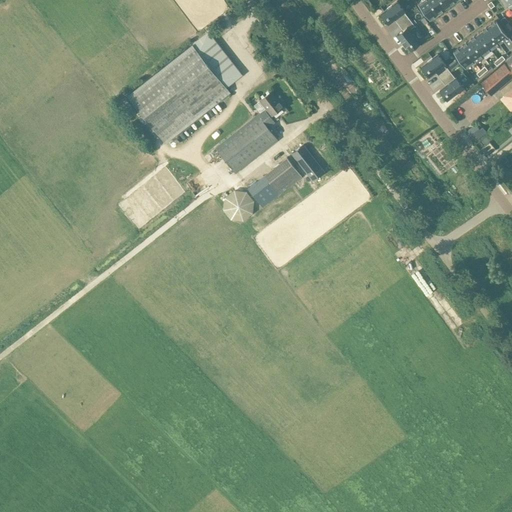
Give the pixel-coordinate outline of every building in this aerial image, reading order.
[(438,13),(427,0),(422,0),(417,4),(429,20),(438,13)] [(441,0),(428,0),(438,13),(447,7),(441,0)] [(397,1),(381,13),(389,23),(394,19),(399,25),(408,17),(404,12),(405,11),(397,1)] [(403,30),(397,35),(403,42),(409,51),(412,48),(419,43),(409,30),(415,26),(408,17),(399,25),(403,30)] [(505,17),(500,21),(503,25),(508,22),(505,17)] [(487,27),(499,43),(508,36),(496,20),(487,27)] [(487,27),(479,33),(491,49),(499,43),(487,27)] [(207,33),(192,44),(127,95),(165,143),(230,92),(222,82),(236,71),(207,33)] [(479,33),(470,39),(482,55),(491,49),(479,33)] [(470,39),(462,46),(474,61),(482,55),(470,39)] [(465,68),(474,61),(462,46),(453,52),(465,68)] [(447,50),(441,55),(452,69),(458,64),(453,58),(447,50)] [(511,53),(503,61),(479,82),(490,94),(511,75),(511,53)] [(425,64),(422,66),(429,75),(429,76),(435,72),(440,79),(450,71),(445,64),(444,63),(438,54),(425,64)] [(445,85),(440,90),(447,100),(449,98),(463,87),(456,77),(455,78),(450,71),(440,79),(445,85)] [(511,88),(499,99),(511,113),(511,88)] [(260,100),(272,115),(284,105),(277,96),(275,98),(271,92),(260,100)] [(252,118),(215,147),(236,173),(278,140),(268,128),(275,122),(264,108),(252,118)] [(474,142),(482,136),(473,125),(465,132),(474,142)] [(324,172),(303,145),(292,153),(313,180),(324,172)] [(245,186),(261,207),(301,177),(286,156),(245,186)] [(224,197),(222,210),(230,219),(242,220),(252,213),(254,201),(246,191),(234,190),(224,197)]
